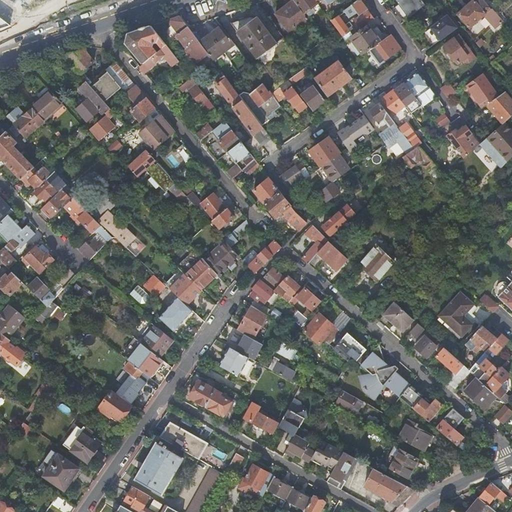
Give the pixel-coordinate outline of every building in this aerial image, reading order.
[(293,0),(293,1),(305,16),(308,14),(306,12),(312,8),(318,4),(314,0),(293,0)] [(358,0),(351,5),(357,14),(365,8),(358,0)] [(395,7),(398,4),(409,18),(423,7),(417,0),(388,0),(385,2),(391,10),(395,7)] [(470,29),(487,14),(485,12),(490,8),(482,0),(477,0),(476,2),(474,0),(473,0),(466,7),(457,15),(470,29)] [(305,16),(293,1),(284,7),(275,14),(290,34),(308,21),(305,16)] [(330,21),(331,23),(339,17),(340,18),(345,15),(349,19),(357,14),(351,5),(330,21)] [(317,14),(312,8),(306,12),(308,14),(311,18),(317,14)] [(357,14),(360,17),(367,11),(365,8),(357,14)] [(492,10),(487,14),(498,26),(502,22),(492,10)] [(352,26),(357,32),(368,25),(373,20),(370,16),(367,11),(360,17),(349,25),(351,27),(352,26)] [(457,28),(447,16),(425,33),(430,39),(434,45),(457,28)] [(0,29),(11,26),(0,17),(0,29)] [(180,17),(169,21),(174,29),(181,37),(179,38),(187,49),(185,50),(195,64),(196,64),(199,67),(206,62),(204,58),(209,55),(200,43),(180,17)] [(231,24),(257,58),(276,45),(257,18),(252,17),(242,20),(231,24)] [(331,23),(345,41),(350,38),(352,36),(346,27),(340,18),(339,17),(331,23)] [(346,27),(352,36),(357,32),(352,26),(351,27),(349,25),(346,27)] [(350,38),(363,56),(370,51),(381,43),(374,34),(368,25),(357,32),(352,36),(350,38)] [(128,45),(143,64),(157,53),(153,47),(154,44),(158,43),(163,49),(167,45),(152,26),(141,30),(131,33),(128,45)] [(204,40),(200,43),(209,55),(213,61),(234,44),(221,27),(216,31),(204,40)] [(381,43),(370,51),(379,64),(401,49),(396,42),(391,35),(381,43)] [(451,55),(458,63),(458,64),(464,59),(466,63),(469,63),(475,58),(459,36),(454,40),(445,46),(451,55)] [(164,56),(173,67),(180,62),(167,45),(163,49),(157,53),(143,64),(140,67),(145,73),(151,68),(157,63),(156,62),(164,56)] [(84,49),(65,56),(80,74),(94,62),(89,56),(84,49)] [(126,93),(136,85),(116,62),(106,70),(108,72),(126,93)] [(339,62),(315,80),(327,97),(339,87),(351,78),(345,69),(339,62)] [(351,65),(345,69),(351,78),(357,74),(351,65)] [(92,88),(109,107),(117,100),(126,93),(108,72),(106,70),(90,85),(92,88)] [(416,99),(421,106),(435,96),(418,73),(404,83),(405,84),(416,99)] [(243,74),(230,84),(235,90),(248,80),(243,74)] [(490,86),(482,74),(466,86),(475,98),(483,108),(486,106),(499,97),(490,86)] [(227,79),(225,77),(216,84),(217,86),(227,79)] [(215,119),(221,125),(226,121),(201,89),(193,79),(180,89),(167,100),(171,104),(184,93),(183,93),(188,89),(207,113),(212,109),(214,112),(209,115),(213,121),(215,119)] [(230,84),(227,79),(217,86),(262,146),(267,142),(272,138),(262,125),(239,96),(235,90),(230,84)] [(288,81),(271,94),(273,95),(279,103),(286,97),(299,113),(303,110),(306,107),(292,88),(293,88),(288,81)] [(104,115),(111,109),(109,107),(92,88),(90,85),(88,83),(82,88),(91,98),(88,100),(77,109),(90,124),(102,113),(104,115)] [(244,92),(239,96),(262,125),(266,123),(269,120),(267,117),(273,113),(272,112),(275,111),(280,106),(272,96),(273,95),(271,94),(270,92),(269,93),(262,84),(250,94),(244,92)] [(411,114),(421,106),(416,99),(405,84),(400,88),(395,92),(405,107),(411,114)] [(448,99),(456,93),(449,84),(440,90),(447,100),(448,99)] [(140,122),(156,109),(146,97),(136,85),(126,93),(137,106),(131,111),(140,122)] [(319,106),(325,101),(314,87),(301,96),(313,111),(319,106)] [(42,98),(32,107),(33,108),(44,121),(63,104),(50,90),(42,98)] [(395,92),(394,91),(388,96),(381,100),(393,116),(405,107),(395,92)] [(511,102),(504,93),(499,97),(486,106),(494,115),(503,125),(503,124),(511,116),(511,102)] [(115,114),(125,126),(131,120),(122,109),(124,108),(117,100),(109,107),(111,109),(115,114)] [(395,124),(380,104),(375,108),(369,112),(378,124),(384,120),(390,128),(395,124)] [(33,108),(26,115),(19,107),(14,112),(8,117),(14,125),(21,133),(25,138),(44,121),(33,108)] [(108,120),(115,114),(111,109),(104,115),(106,117),(91,129),(96,134),(101,140),(115,128),(108,120)] [(267,117),(269,120),(277,114),(275,111),(272,112),(273,113),(267,117)] [(434,123),(438,129),(448,121),(444,115),(439,119),(434,123)] [(367,134),(374,129),(364,116),(358,120),(352,124),(354,126),(351,128),(350,126),(338,134),(348,149),(351,154),(359,149),(352,138),(359,133),(367,134)] [(224,147),(229,153),(242,142),(226,121),(221,125),(214,131),(222,140),(220,142),(224,147)] [(147,151),(150,154),(169,139),(174,135),(168,129),(164,133),(159,127),(155,122),(140,134),(150,146),(146,150),(147,151)] [(196,135),(202,141),(214,131),(209,124),(196,135)] [(496,147),(510,160),(511,157),(511,132),(503,124),(503,125),(487,139),(485,140),(494,148),(496,147)] [(14,125),(10,129),(17,137),(21,133),(14,125)] [(402,133),(414,150),(418,147),(421,145),(406,125),(398,130),(401,134),(402,133)] [(457,149),(464,159),(473,151),(480,145),(471,133),(467,127),(463,129),(460,132),(458,133),(456,131),(448,137),(457,149)] [(479,128),(471,133),(480,145),(485,140),(487,139),(479,128)] [(7,132),(1,138),(0,138),(0,157),(6,164),(22,180),(23,180),(34,169),(15,148),(18,145),(7,132)] [(398,136),(410,153),(414,150),(402,133),(401,134),(398,136)] [(310,152),(321,168),(323,167),(340,155),(341,154),(330,138),(319,145),(310,152)] [(242,142),(229,153),(233,158),(237,164),(251,154),(242,142)] [(184,144),(172,154),(183,167),(195,158),(184,144)] [(427,172),(434,165),(418,147),(414,150),(410,153),(402,158),(410,169),(419,163),(427,172)] [(130,167),(138,176),(146,169),(156,180),(167,192),(171,188),(176,184),(172,180),(170,177),(171,177),(150,154),(147,151),(130,167)] [(244,162),(247,166),(256,159),(252,155),(244,162)] [(349,171),(350,170),(340,155),(323,167),(328,175),(334,182),(349,171)] [(34,169),(23,180),(26,183),(29,187),(32,184),(37,189),(47,180),(55,172),(44,159),(34,169)] [(261,166),(259,164),(256,159),(247,166),(244,169),(250,176),(261,166)] [(228,172),(233,178),(243,170),(239,165),(235,168),(234,167),(228,172)] [(299,174),(296,168),(281,179),(289,190),(304,180),(299,174)] [(44,198),(49,203),(67,186),(55,172),(47,180),(48,181),(36,194),(39,197),(42,200),(44,198)] [(260,198),(266,205),(280,193),(269,179),(254,191),(260,198)] [(336,187),(333,182),(320,192),(324,197),(328,202),(336,196),(340,192),(339,190),(336,187)] [(183,192),(176,184),(171,188),(178,196),(183,192)] [(76,196),(86,207),(92,201),(81,189),(75,194),(67,186),(49,203),(45,207),(47,209),(45,211),(45,214),(49,217),(52,220),(65,207),(76,196)] [(108,211),(117,202),(105,190),(92,201),(86,207),(89,210),(98,221),(108,211)] [(192,193),(187,197),(196,207),(201,203),(192,193)] [(217,197),(214,193),(201,203),(206,210),(214,220),(226,210),(222,203),(224,202),(222,199),(219,200),(217,197)] [(280,193),(266,205),(271,211),(277,218),(283,213),(300,231),(307,223),(295,212),(280,193)] [(75,217),(86,207),(76,196),(65,207),(70,212),(75,217)] [(8,216),(13,211),(0,197),(0,217),(2,216),(5,219),(8,216)] [(201,203),(196,207),(201,213),(206,210),(201,203)] [(87,212),(89,210),(86,207),(75,217),(74,219),(77,221),(80,224),(82,222),(92,232),(100,225),(87,212)] [(214,220),(210,223),(214,227),(216,225),(220,229),(234,217),(232,214),(233,213),(231,210),(229,207),(226,210),(214,220)] [(355,215),(348,207),(323,228),(327,232),(330,236),(355,215)] [(116,238),(136,257),(146,247),(108,211),(98,221),(102,226),(113,238),(116,238)] [(372,214),(369,211),(357,221),(360,224),(372,214)] [(22,230),(8,216),(5,219),(0,223),(0,234),(9,243),(22,230)] [(240,231),(248,225),(248,224),(248,223),(248,222),(248,221),(248,220),(248,219),(224,239),(227,242),(231,247),(236,242),(233,238),(240,231)] [(35,233),(27,225),(22,230),(9,243),(2,250),(0,251),(0,260),(1,261),(9,269),(15,264),(7,255),(12,251),(18,246),(20,247),(35,233)] [(107,244),(113,238),(102,226),(96,232),(99,235),(107,244)] [(306,261),(309,264),(318,253),(328,242),(314,227),(309,232),(315,238),(318,242),(303,259),(306,261)] [(100,241),(105,246),(107,244),(99,235),(91,243),(92,244),(96,241),(98,243),(100,241)] [(115,239),(111,243),(116,247),(120,243),(115,239)] [(85,256),(90,261),(105,246),(100,241),(98,243),(96,241),(92,244),(90,246),(87,243),(80,251),(85,256)] [(255,274),(283,247),(276,241),(259,256),(257,253),(246,264),(249,267),(255,274)] [(233,261),(239,256),(231,247),(227,242),(226,244),(219,250),(206,262),(218,275),(223,270),(228,266),(233,261)] [(337,271),(348,260),(338,250),(330,243),(328,242),(318,253),(327,262),(337,271)] [(44,255),(36,247),(22,260),(28,265),(30,263),(40,273),(54,259),(47,252),(44,255)] [(393,259),(392,260),(378,248),(361,266),(377,282),(397,262),(393,259)] [(187,275),(202,290),(218,275),(206,262),(204,259),(195,250),(187,258),(179,266),(182,269),(184,272),(187,275)] [(10,270),(9,269),(1,261),(0,262),(0,279),(6,274),(10,270)] [(237,266),(233,261),(228,266),(232,270),(237,266)] [(274,268),(263,281),(275,291),(286,279),(280,273),(274,268)] [(49,291),(37,278),(27,287),(42,302),(48,307),(52,302),(67,285),(75,276),(69,269),(49,291)] [(171,290),(187,275),(184,272),(182,269),(165,285),(171,290)] [(0,284),(11,295),(23,283),(13,273),(8,277),(6,274),(0,279),(0,284)] [(195,298),(202,290),(187,275),(171,290),(178,297),(187,305),(195,298)] [(202,290),(204,292),(220,277),(218,275),(202,290)] [(166,287),(155,276),(145,287),(156,297),(166,287)] [(286,279),(275,291),(289,303),(296,296),(297,295),(295,293),(300,287),(294,282),(288,276),(286,279)] [(261,281),(255,289),(256,290),(254,293),(252,296),(257,300),(264,306),(274,292),(261,281)] [(511,283),(510,282),(497,297),(511,310),(511,283)] [(149,296),(139,286),(131,295),(142,304),(146,304),(149,301),(149,296)] [(305,288),(304,287),(297,295),(296,296),(297,297),(305,288)] [(296,296),(289,303),(292,306),(298,298),(312,310),(320,301),(313,295),(305,288),(297,297),(296,296)] [(369,317),(372,320),(391,299),(386,294),(384,292),(365,313),(369,317)] [(469,310),(474,305),(461,293),(440,317),(462,337),(478,319),(475,316),(472,313),(469,310)] [(191,314),(194,311),(193,310),(193,311),(188,306),(187,305),(178,297),(172,303),(173,304),(160,319),(175,332),(188,317),(191,314)] [(483,303),(493,313),(499,307),(488,297),(483,303)] [(257,300),(253,306),(260,311),(264,306),(257,300)] [(52,302),(48,307),(53,312),(58,306),(52,302)] [(412,318),(396,303),(385,315),(394,324),(403,332),(414,320),(412,318)] [(0,316),(0,332),(8,339),(25,318),(9,305),(0,316)] [(68,314),(58,306),(53,312),(50,316),(53,319),(56,315),(62,320),(68,314)] [(260,311),(253,306),(246,317),(242,323),(238,330),(246,335),(253,339),(257,332),(267,316),(260,311)] [(53,312),(48,307),(42,315),(48,319),(50,316),(53,312)] [(308,320),(312,315),(307,311),(303,316),(308,320)] [(337,329),(341,332),(352,319),(349,316),(343,311),(332,324),(337,329)] [(37,320),(44,325),(48,319),(42,315),(41,314),(37,320)] [(329,345),(341,332),(337,329),(332,324),(326,319),(320,314),(304,332),(319,344),(323,340),(329,345)] [(419,324),(411,333),(417,339),(425,330),(422,327),(419,324)] [(149,335),(167,350),(171,345),(174,340),(156,326),(149,335)] [(486,352),(501,334),(497,330),(495,332),(493,335),(482,326),(468,343),(478,353),(482,349),(486,352)] [(24,360),(25,359),(23,358),(26,352),(8,339),(0,332),(0,352),(0,353),(6,357),(5,358),(9,362),(10,362),(11,361),(17,365),(19,366),(19,365),(21,365),(24,361),(24,360)] [(337,344),(351,356),(358,362),(367,350),(357,342),(348,334),(337,344)] [(505,337),(501,334),(486,352),(485,353),(488,355),(490,354),(493,356),(508,340),(505,337)] [(167,350),(148,335),(142,343),(160,358),(167,350)] [(254,360),(263,344),(253,339),(246,335),(242,341),(240,344),(238,343),(228,338),(227,341),(225,345),(230,347),(250,358),(254,360)] [(427,358),(437,347),(426,337),(416,348),(422,353),(427,358)] [(160,358),(142,343),(128,361),(130,362),(151,378),(164,361),(160,358)] [(333,348),(348,361),(351,356),(337,344),(333,348)] [(386,385),(401,398),(404,395),(410,387),(412,385),(397,372),(400,369),(396,366),(391,367),(387,365),(385,362),(380,344),(363,363),(368,367),(370,367),(372,375),(361,378),(362,380),(366,387),(364,388),(367,392),(368,391),(370,393),(375,398),(386,385)] [(250,358),(230,347),(225,357),(220,366),(240,377),(250,358)] [(461,370),(465,366),(455,358),(444,348),(442,350),(437,356),(446,365),(449,367),(453,371),(457,375),(461,370)] [(488,355),(485,353),(475,365),(480,371),(479,372),(483,376),(485,373),(478,366),(485,358),(489,361),(493,356),(490,354),(488,355)] [(275,358),(269,368),(291,380),(295,372),(289,369),(290,368),(286,365),(285,367),(278,363),(280,360),(275,358)] [(480,371),(475,365),(470,371),(471,372),(478,379),(485,385),(499,370),(500,368),(501,367),(495,362),(492,364),(489,361),(485,358),(478,366),(485,373),(483,376),(479,372),(480,371)] [(151,378),(130,362),(125,369),(132,373),(116,393),(131,404),(139,394),(138,393),(151,378)] [(471,372),(470,371),(465,366),(461,370),(457,375),(449,384),(456,389),(468,376),(471,372)] [(499,370),(485,385),(496,396),(500,399),(505,393),(508,390),(508,381),(506,379),(509,376),(504,372),(500,368),(499,370)] [(48,394),(50,390),(56,382),(51,379),(45,387),(47,388),(45,392),(48,394)] [(496,396),(485,385),(478,379),(472,385),(466,392),(484,409),(487,406),(486,405),(491,399),(492,400),(496,396)] [(206,407),(215,390),(199,381),(190,397),(198,402),(197,402),(198,404),(203,407),(204,406),(205,406),(206,407)] [(404,395),(401,398),(421,416),(430,405),(429,404),(425,400),(424,399),(422,398),(418,394),(415,392),(411,388),(410,387),(404,395)] [(233,400),(215,390),(206,407),(223,416),(233,400)] [(34,404),(38,408),(44,399),(41,397),(45,392),(43,391),(34,404)] [(131,406),(111,391),(98,409),(106,415),(108,413),(120,421),(131,406)] [(358,399),(344,391),(342,395),(337,405),(360,417),(363,413),(353,408),(358,399)] [(511,398),(505,393),(500,399),(505,404),(511,398)] [(430,405),(421,416),(429,422),(447,402),(443,399),(439,395),(430,405)] [(303,421),(305,419),(309,417),(307,411),(305,411),(304,408),(303,408),(301,402),(295,398),(289,410),(287,412),(303,421)] [(261,407),(252,402),(244,417),(272,433),(278,423),(258,412),(261,407)] [(31,412),(34,414),(38,408),(34,404),(29,411),(31,412)] [(511,413),(511,411),(505,405),(495,416),(503,423),(511,413)] [(454,408),(436,428),(458,447),(464,438),(453,429),(460,421),(462,423),(463,421),(465,419),(454,408)] [(24,423),(28,426),(35,415),(34,414),(31,412),(24,423)] [(303,421),(287,412),(283,419),(278,427),(290,433),(286,440),(291,442),(296,433),(299,428),(303,421)] [(370,417),(363,413),(360,417),(367,421),(370,417)] [(370,417),(367,421),(377,426),(379,421),(370,416),(370,417)] [(410,420),(400,439),(424,452),(428,443),(433,435),(418,427),(420,424),(418,423),(417,424),(410,420)] [(28,435),(32,429),(28,426),(24,423),(17,431),(24,436),(28,435)] [(187,452),(195,437),(170,423),(162,438),(187,452)] [(75,443),(76,443),(71,451),(87,462),(96,450),(101,443),(90,435),(92,433),(86,428),(75,443)] [(322,440),(316,437),(307,432),(303,440),(297,437),(299,434),(296,433),(291,442),(285,453),(294,458),(295,454),(310,462),(311,460),(312,457),(322,440)] [(208,444),(195,437),(187,452),(199,460),(208,444)] [(344,452),(322,440),(312,457),(311,460),(326,468),(327,465),(334,469),(336,466),(344,452)] [(136,480),(135,481),(163,496),(163,495),(183,459),(184,458),(167,448),(168,446),(165,445),(164,447),(157,443),(156,444),(157,444),(144,467),(137,480),(136,480)] [(396,459),(401,451),(395,448),(391,455),(396,459)] [(391,469),(409,479),(414,469),(419,460),(401,451),(396,459),(391,469)] [(358,460),(344,452),(336,466),(334,469),(327,482),(341,490),(358,460)] [(79,469),(57,454),(42,477),(64,492),(79,469)] [(244,458),(237,454),(230,466),(237,470),(244,458)] [(274,477),(274,476),(254,465),(241,488),(251,493),(253,497),(258,499),(260,495),(263,497),(266,490),(269,486),(274,477)] [(203,511),(225,475),(211,467),(186,511),(203,511)] [(402,504),(415,491),(374,468),(364,487),(392,502),(394,500),(402,504)] [(286,501),(293,487),(287,484),(287,483),(287,482),(286,482),(286,481),(285,481),(285,480),(284,480),(283,480),(282,480),(281,480),(277,478),(277,479),(274,477),(269,486),(266,490),(273,494),(273,495),(278,498),(278,497),(286,501)] [(486,491),(480,498),(488,505),(496,495),(503,501),(508,496),(501,490),(492,483),(486,491)] [(150,496),(133,486),(124,503),(139,511),(178,511),(166,505),(162,511),(152,511),(144,507),(150,496)] [(307,508),(312,499),(310,497),(310,496),(306,494),(306,493),(305,493),(305,492),(304,492),(304,491),(303,491),(302,490),(301,490),(300,490),(300,491),(299,491),(293,487),(286,501),(292,505),(292,506),(297,509),(297,508),(305,511),(306,510),(307,508)] [(63,511),(72,511),(75,508),(58,495),(52,504),(63,511)] [(319,511),(325,503),(314,496),(312,499),(307,508),(306,510),(305,511),(304,511),(319,511)] [(495,511),(488,505),(480,498),(474,505),(468,511),(495,511)] [(7,506),(0,501),(0,511),(14,511),(15,511),(14,509),(10,506),(7,506)]
